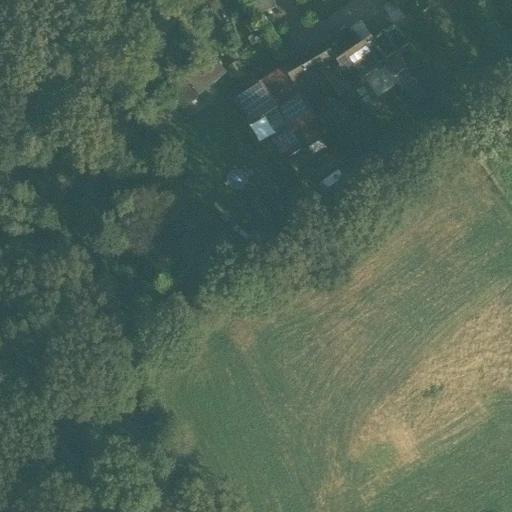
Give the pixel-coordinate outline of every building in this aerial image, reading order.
[(276,9),(272,0),(261,0),(253,3),(257,15),(276,9)] [(393,2),(383,8),(394,25),(404,19),(393,2)] [(360,23),(349,30),(361,47),(370,41),(372,40),(360,23)] [(408,45),(394,25),(384,32),(398,52),(408,45)] [(349,30),(327,46),(341,70),(328,78),(335,87),(344,81),(351,89),(364,80),(385,66),(386,65),(370,41),(361,47),(349,30)] [(397,85),(401,90),(404,88),(417,80),(398,52),(384,32),(372,40),(370,41),(386,65),(385,66),(397,85)] [(301,93),(328,78),(341,70),(327,46),(285,69),(299,94),(301,93)] [(210,52),(181,75),(198,97),(227,74),(210,52)] [(377,98),(397,85),(385,66),(364,80),(377,98)] [(275,109),(287,129),(292,136),(316,121),(317,120),(301,93),(299,94),(285,69),(260,84),(275,109)] [(428,98),(417,80),(404,88),(416,106),(428,98)] [(197,100),(182,81),(168,91),(183,111),(197,100)] [(261,118),(275,109),(260,84),(236,99),(247,116),(255,111),(260,119),(261,118)] [(261,118),(272,138),(277,135),(287,129),(275,109),(261,118)] [(252,124),(260,119),(255,111),(247,116),(252,124)] [(324,134),(316,121),(292,136),(287,129),(277,135),(290,156),(301,150),(325,135),(324,134)] [(290,156),(277,135),(272,138),(286,159),(290,156)]
